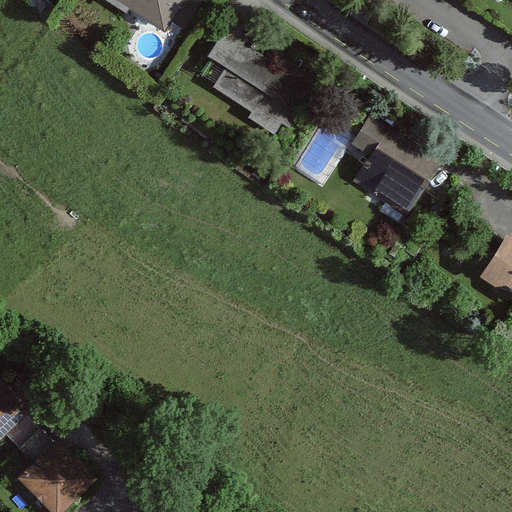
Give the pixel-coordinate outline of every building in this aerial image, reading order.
[(90,0),(115,16),(118,11),(152,34),(160,21),(173,29),(192,0),(90,0)] [(317,76),(224,22),(201,62),(216,70),(203,92),(281,137),(317,76)] [(360,183),(416,219),(441,181),(385,144),(360,183)] [(511,238),(489,275),(511,289),(511,238)] [(37,409),(0,376),(0,449),(0,450),(37,409)] [(68,511),(102,478),(63,440),(25,478),(59,511),(68,511)]
